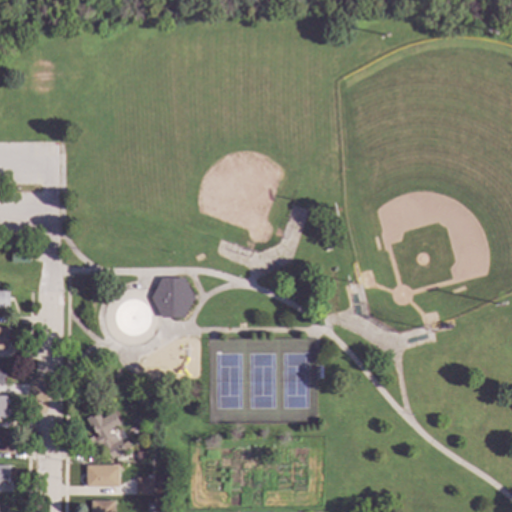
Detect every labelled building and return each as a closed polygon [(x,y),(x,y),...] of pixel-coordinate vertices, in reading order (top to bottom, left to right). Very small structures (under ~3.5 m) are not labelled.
[(29,264),(9,264),(9,253),(29,253),(29,264)] [(193,299),(183,319),(160,319),(149,299),(160,279),(183,279),(193,299)] [(9,307),(0,307),(0,291),(8,291),(9,307)] [(0,329),(0,350),(9,351),(9,329),(0,329)] [(120,425),(111,430),(118,444),(120,443),(128,457),(121,461),(118,456),(111,461),(105,450),(103,451),(100,445),(97,447),(100,452),(92,456),(82,439),(92,434),(84,419),(97,412),(100,419),(113,412),(120,425)] [(8,453),(0,452),(0,431),(8,432),(8,453)] [(138,444),(135,451),(130,449),(132,442),(138,444)] [(149,461),(135,461),(136,452),(149,452),(149,461)] [(8,476),(7,476),(7,485),(0,484),(0,466),(8,466),(8,476)] [(118,488),(84,488),(84,466),(118,467),(118,488)] [(152,497),(134,496),(134,479),(152,479),(152,497)] [(113,511),(89,511),(90,502),(114,502),(113,511)]
